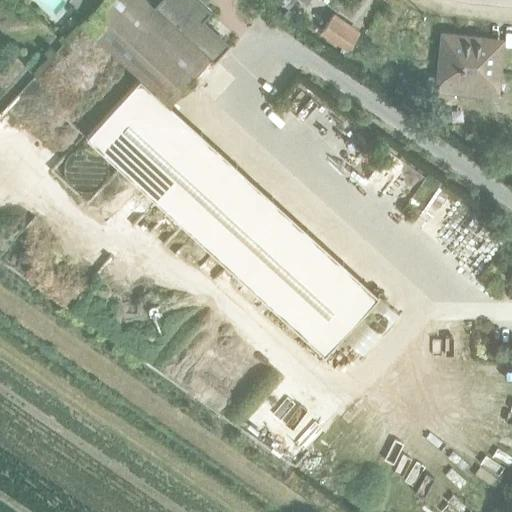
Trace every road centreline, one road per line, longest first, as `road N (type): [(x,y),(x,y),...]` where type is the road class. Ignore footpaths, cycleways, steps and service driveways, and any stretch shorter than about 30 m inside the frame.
road 1 (unknown): [(13,148),(136,252),(227,285),(325,358),(382,360),(435,301)]
road 2 (unknown): [(435,301),(258,134),(244,95),(257,36)]
road 3 (unknown): [(511,212),(257,36)]
